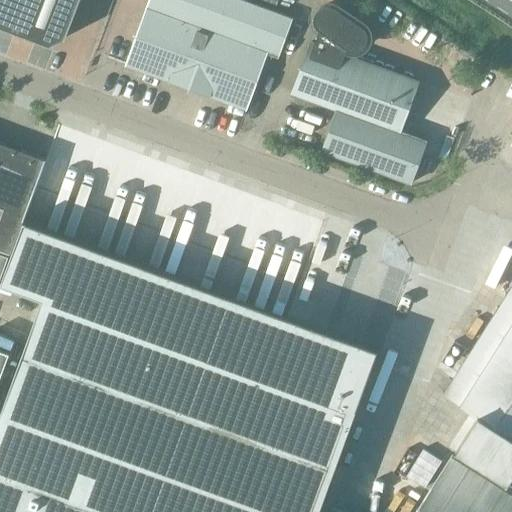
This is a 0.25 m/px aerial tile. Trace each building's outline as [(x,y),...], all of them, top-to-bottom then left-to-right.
[(0,0),(0,26),(51,46),(66,39),(80,0),(0,0)] [(293,19),(241,0),(150,0),(126,66),(247,110),(262,69),(274,73),(293,19)] [(311,42),(292,93),(338,110),(323,152),(411,184),(427,141),(401,132),(419,82),(345,55),(347,49),(351,51),(355,51),(360,50),(363,48),(366,45),(368,41),(369,37),(368,32),(366,29),(363,26),(336,8),(332,6),(328,5),(324,6),(320,8),(317,12),(315,16),(314,20),(315,24),(318,28),(320,30),(315,44),(311,42)] [(116,152),(135,156),(139,137),(120,133),(116,152)] [(0,250),(11,254),(46,160),(0,142),(0,250)] [(129,182),(134,161),(115,156),(110,178),(129,182)] [(0,511),(319,511),(380,348),(24,219),(1,283),(43,298),(0,415),(0,511)] [(0,281),(9,256),(0,252),(0,281)] [(511,475),(511,286),(442,398),(476,419),(454,453),(456,454),(506,485),(508,483),(511,475)] [(458,362),(471,334),(460,329),(447,357),(458,362)] [(0,383),(11,354),(0,350),(0,383)] [(511,511),(511,488),(506,485),(456,454),(452,459),(451,458),(416,511),(511,511)]
